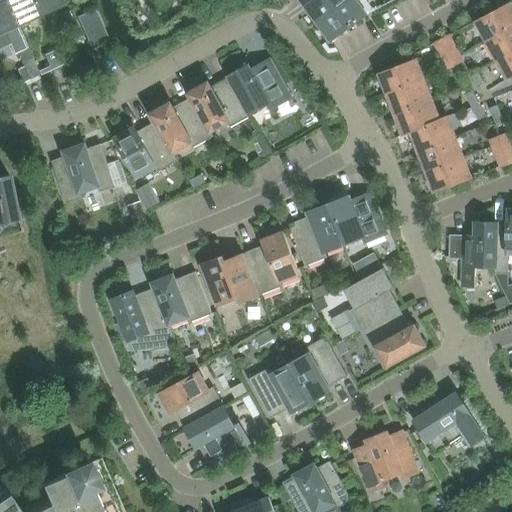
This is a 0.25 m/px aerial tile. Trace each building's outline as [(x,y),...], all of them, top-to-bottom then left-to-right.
[(14,53),(15,53),(28,81),(39,76),(16,26),(15,26),(3,0),(0,1),(0,48),(10,44),(14,53)] [(32,0),(3,0),(15,26),(16,26),(40,15),(32,0)] [(62,0),(32,0),(40,15),(64,4),(62,0)] [(312,0),(305,6),(317,23),(349,0),(312,0)] [(356,0),(349,0),(317,23),(333,45),(334,44),(332,41),(367,15),(356,0)] [(475,21),(486,41),(511,26),(511,5),(510,2),(475,21)] [(94,10),(76,18),(91,50),(108,42),(94,10)] [(57,16),(62,27),(72,22),(67,12),(57,16)] [(33,27),(37,37),(48,32),(43,22),(33,27)] [(511,26),(486,41),(496,60),(511,51),(511,26)] [(449,36),(442,40),(448,52),(456,48),(449,36)] [(442,40),(435,44),(441,56),(448,52),(442,40)] [(456,48),(448,52),(455,65),(457,64),(462,61),(456,48)] [(56,50),(44,55),(50,66),(51,70),(62,65),(56,50)] [(511,51),(496,60),(507,80),(511,76),(511,51)] [(448,52),(441,56),(448,69),(455,65),(448,52)] [(227,76),(228,77),(250,117),(252,116),(251,114),(268,105),(270,110),(291,98),(270,59),(251,69),(248,64),(227,76)] [(378,73),(386,94),(424,80),(416,59),(378,73)] [(470,74),(477,87),(484,83),(477,70),(470,74)] [(188,93),(191,98),(213,137),(214,136),(211,131),(228,122),(231,127),(250,117),(228,77),(211,87),(208,82),(188,93)] [(386,94),(394,115),(432,100),(424,80),(386,94)] [(465,95),(471,107),(479,103),(472,91),(465,95)] [(150,114),(155,122),(176,162),(178,161),(173,152),(190,143),(193,148),(213,137),(191,98),(173,108),(170,103),(150,114)] [(403,135),(410,132),(410,131),(440,120),(440,119),(432,100),(394,115),(403,135)] [(479,103),(471,107),(479,120),(486,116),(479,103)] [(489,108),(495,122),(502,119),(497,105),(489,108)] [(410,131),(410,132),(418,151),(456,137),(447,116),(440,119),(440,120),(410,131)] [(176,162),(155,122),(137,132),(134,127),(114,138),(136,178),(154,168),(157,172),(176,162)] [(500,136),(498,137),(503,151),(510,148),(508,141),(505,134),(500,136)] [(418,151),(426,172),(463,157),(456,137),(418,151)] [(494,138),(490,140),(492,146),(495,154),(503,151),(498,137),(494,138)] [(107,164),(101,144),(87,149),(85,143),(63,151),(65,156),(51,161),(65,200),(81,194),(79,189),(96,183),(98,188),(114,183),(115,186),(126,182),(118,160),(107,164)] [(511,152),(510,148),(503,151),(508,164),(511,162),(511,152)] [(503,151),(495,154),(500,167),(501,167),(508,164),(503,151)] [(463,157),(426,172),(434,193),(472,178),(463,157)] [(188,180),(193,190),(205,184),(201,174),(188,180)] [(9,175),(0,176),(0,222),(17,219),(17,222),(19,222),(9,175)] [(135,190),(146,210),(160,202),(149,183),(135,190)] [(349,195),(328,203),(344,245),(363,238),(365,243),(387,235),(371,192),(351,200),(349,195)] [(126,205),(135,229),(149,224),(140,200),(126,205)] [(344,245),(328,203),(307,211),(309,217),(289,224),(305,267),(327,258),(325,253),(344,245)] [(497,267),(495,267),(495,274),(499,280),(503,288),(508,285),(508,254),(511,254),(511,209),(507,209),(507,223),(498,223),(497,267)] [(476,267),(495,267),(497,267),(498,223),(498,222),(475,222),(474,236),(463,235),(463,236),(462,236),(462,235),(449,235),(449,259),(463,259),(462,287),(475,287),(476,267)] [(263,246),(244,253),(260,295),(282,287),(280,282),(299,274),(283,232),(261,240),(263,246)] [(260,295),(244,253),(225,261),(223,255),(201,264),(217,306),(237,299),(239,304),(260,295)] [(362,260),(353,264),(359,276),(368,271),(362,260)] [(349,311),(360,331),(400,309),(390,291),(395,288),(383,268),(344,290),(354,308),(349,311)] [(152,283),(154,288),(174,341),(175,343),(176,342),(171,330),(172,330),(170,324),(188,317),(190,323),(212,314),(196,272),(175,280),(173,275),(152,283)] [(326,293),(323,285),(312,290),(315,298),(326,293)] [(511,285),(508,288),(503,290),(506,296),(511,305),(511,304),(511,285)] [(174,341),(154,288),(135,296),(133,290),(111,299),(132,351),(133,351),(133,350),(153,347),(154,349),(166,348),(174,341)] [(494,301),(497,310),(511,305),(506,296),(494,301)] [(327,306),(323,297),(312,303),(317,312),(327,306)] [(311,306),(301,311),(305,319),(312,321),(317,318),(311,306)] [(400,309),(360,331),(371,351),(376,349),(386,367),(426,345),(415,325),(410,327),(400,309)] [(255,338),(260,347),(274,339),(269,330),(255,338)] [(307,353),(289,363),(311,403),(331,392),(328,387),(347,377),(325,337),(304,349),(307,353)] [(184,357),(188,368),(197,364),(194,354),(184,357)] [(311,403),(289,363),(272,373),(269,368),(248,379),(270,419),(289,409),(291,414),(311,403)] [(175,411),(185,429),(225,408),(213,387),(208,390),(198,371),(159,393),(170,413),(175,411)] [(138,382),(143,394),(153,390),(148,378),(138,382)] [(235,397),(247,390),(243,382),(231,389),(235,397)] [(425,413),(413,421),(435,454),(464,435),(471,445),(485,436),(457,392),(445,400),(442,396),(422,408),(425,413)] [(225,408),(185,429),(196,449),(201,446),(211,465),(251,443),(239,422),(234,425),(225,408)] [(268,427),(261,414),(252,419),(259,432),(268,427)] [(354,450),(370,492),(386,486),(384,481),(401,474),(403,479),(419,473),(403,431),(389,436),(387,431),(365,439),(367,445),(354,450)] [(124,511),(101,458),(89,464),(89,463),(66,473),(66,474),(41,485),(49,504),(34,511),(21,511),(5,488),(0,491),(0,511),(124,511)] [(297,479),(284,486),(287,490),(291,499),(298,511),(338,511),(337,509),(352,501),(345,488),(340,480),(330,461),(317,468),(315,463),(294,474),(297,479)] [(279,494),(284,503),(290,500),(286,491),(279,494)] [(232,511),(274,511),(269,497),(256,503),(254,498),(232,506),(234,511),(232,511)]
